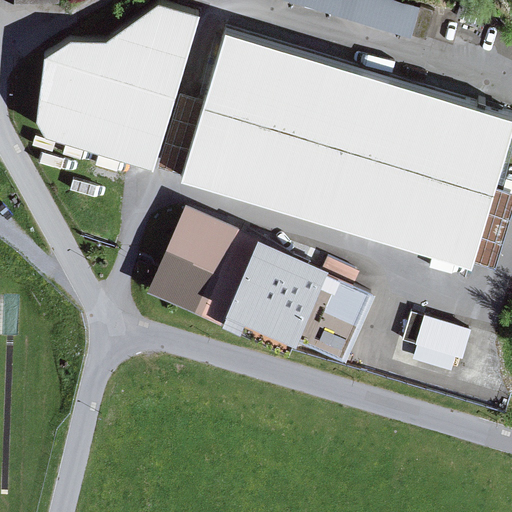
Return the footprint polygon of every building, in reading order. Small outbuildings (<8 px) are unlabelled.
[(154,154),(199,3),(190,0),(145,0),(108,27),(75,26),(44,44),(37,105),(47,124),(154,154)] [(402,0),(305,0),(410,30),(417,4),(402,0)] [(511,108),(511,100),(227,15),(183,165),(469,250),(511,108)] [(327,256),(186,194),(146,283),(290,347),(297,331),(343,352),(373,285),(324,263),(327,256)] [(408,309),(393,360),(417,367),(432,316),(408,309)]
